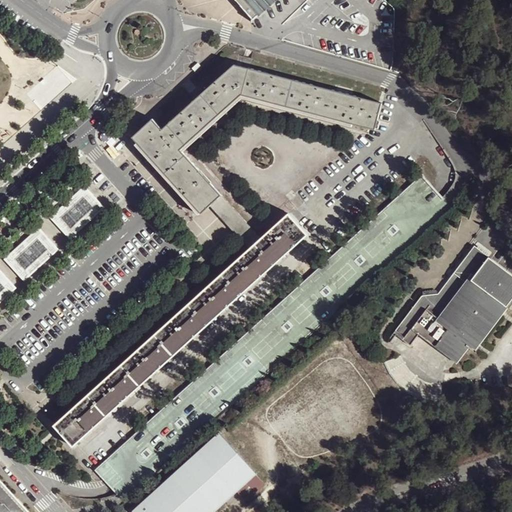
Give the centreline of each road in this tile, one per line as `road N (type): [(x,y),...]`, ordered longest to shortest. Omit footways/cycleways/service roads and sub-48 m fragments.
road 1 (residential): [(483,170),(455,153),(389,79),(212,27)]
road 2 (residential): [(511,459),(355,511)]
road 3 (secondary): [(104,102),(0,199)]
